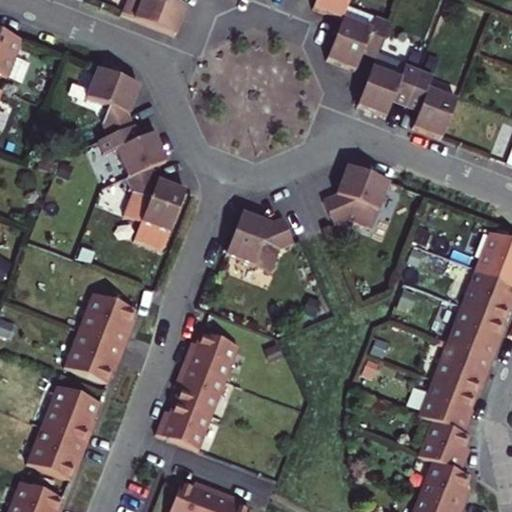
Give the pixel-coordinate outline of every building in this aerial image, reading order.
[(124,0),(119,16),(174,37),(185,8),(177,5),(168,1),(164,0),(124,0)] [(315,0),(312,10),(327,16),(341,22),(346,9),(349,0),(315,0)] [(346,9),(341,22),(326,61),(340,67),(355,73),(359,62),(361,56),(375,61),(377,55),(389,26),(385,24),(389,12),(379,9),(375,20),(346,9)] [(22,42),(0,34),(0,76),(21,85),(29,65),(15,60),(22,42)] [(422,55),(413,52),(409,62),(418,66),(422,55)] [(413,86),(418,73),(405,68),(406,66),(377,55),(375,61),(357,109),(372,114),(386,120),(393,102),(395,96),(407,101),(413,86)] [(57,64),(50,61),(47,70),(54,73),(57,64)] [(133,128),(127,116),(133,102),(138,88),(97,72),(86,99),(110,109),(102,128),(107,139),(133,128)] [(407,101),(421,106),(419,112),(412,130),(427,135),(441,141),(456,101),(427,90),(432,78),(418,73),(413,86),(407,101)] [(407,101),(395,96),(393,102),(405,107),(407,101)] [(421,106),(407,101),(405,107),(419,112),(421,106)] [(107,139),(98,143),(104,157),(114,152),(126,180),(150,169),(165,163),(159,149),(153,135),(138,142),(133,128),(107,139)] [(126,180),(124,181),(130,195),(121,217),(138,224),(131,242),(161,254),(185,193),(171,188),(156,182),(150,169),(126,180)] [(388,185),(346,169),(336,196),(329,199),(322,202),(333,228),(347,221),(354,203),(377,213),(388,185)] [(371,230),(377,213),(354,203),(347,221),(371,230)] [(282,221),(269,226),(255,221),(241,215),(225,256),(272,274),(280,252),(293,246),(282,221)] [(511,243),(488,235),(474,272),(511,286),(511,243)] [(511,301),(511,286),(474,272),(460,308),(502,324),(511,302),(511,301)] [(78,333),(124,351),(129,337),(125,335),(134,312),(92,295),(78,333)] [(447,335),(457,308),(443,303),(433,330),(447,335)] [(494,347),(502,324),(460,308),(446,345),(492,362),(497,349),(494,347)] [(118,364),(124,351),(78,333),(63,370),(106,386),(115,363),(118,364)] [(187,354),(182,368),(224,384),(238,349),(201,335),(193,356),(187,354)] [(377,340),(371,355),(383,360),(389,345),(377,340)] [(492,362),(446,345),(432,340),(427,353),(440,358),(432,381),(474,398),(483,375),(487,376),(492,362)] [(366,362),(360,379),(372,384),(379,367),(366,362)] [(224,384),(182,368),(176,381),(182,383),(174,404),(211,418),(224,384)] [(474,398),(432,381),(426,396),(415,392),(406,414),(431,424),(464,437),(469,422),(465,421),(474,398)] [(56,389),(40,429),(87,446),(92,433),(88,431),(98,405),(56,389)] [(160,422),(155,436),(198,453),(211,418),(174,404),(166,425),(160,422)] [(460,459),(468,438),(464,437),(431,424),(417,459),(431,464),(460,475),(466,461),(460,459)] [(81,460),(87,446),(40,429),(26,466),(69,482),(77,459),(81,460)] [(460,499),(468,478),(460,475),(431,464),(418,498),(452,511),(461,511),(466,501),(460,499)] [(7,511),(56,511),(61,501),(19,484),(7,511)] [(208,511),(216,493),(203,488),(200,493),(180,485),(169,511),(208,511)] [(231,498),(216,493),(208,511),(249,511),(228,504),(231,498)] [(452,511),(418,498),(412,511),(452,511)]
